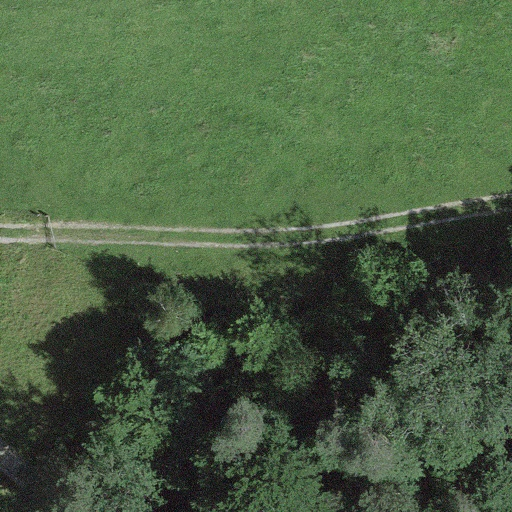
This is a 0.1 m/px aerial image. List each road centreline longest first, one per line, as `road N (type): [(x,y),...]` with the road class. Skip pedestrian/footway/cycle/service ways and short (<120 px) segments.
road 1 (track): [(0,210),(409,226),(511,211)]
road 2 (track): [(132,511),(0,422)]
